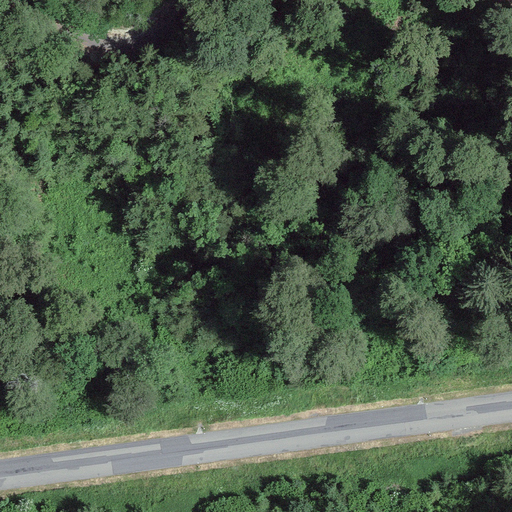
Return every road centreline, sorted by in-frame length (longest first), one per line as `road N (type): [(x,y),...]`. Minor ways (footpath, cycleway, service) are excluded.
road 1 (tertiary): [(0,478),(511,412)]
road 2 (track): [(194,0),(161,37),(122,47),(6,0)]
